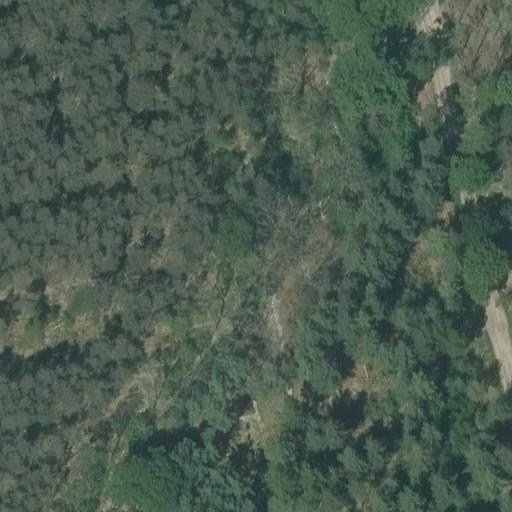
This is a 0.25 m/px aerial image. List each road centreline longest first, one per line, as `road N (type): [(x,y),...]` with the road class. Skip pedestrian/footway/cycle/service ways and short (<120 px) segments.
road 1 (track): [(511,409),(454,151)]
road 2 (track): [(454,151),(421,0)]
